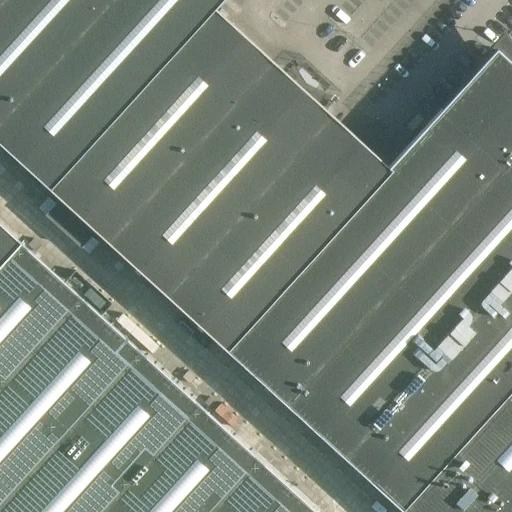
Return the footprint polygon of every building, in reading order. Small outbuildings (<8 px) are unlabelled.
[(0,0),(0,143),(228,350),(392,170),(214,9),(221,0),(0,0)] [(463,27),(485,0),(455,0),(446,13),(463,27)] [(392,170),(228,350),(400,509),(401,508),(511,385),(511,63),(499,52),(392,170)] [(0,511),(315,511),(0,223),(0,511)] [(511,511),(511,385),(401,508),(405,511),(511,511)]
